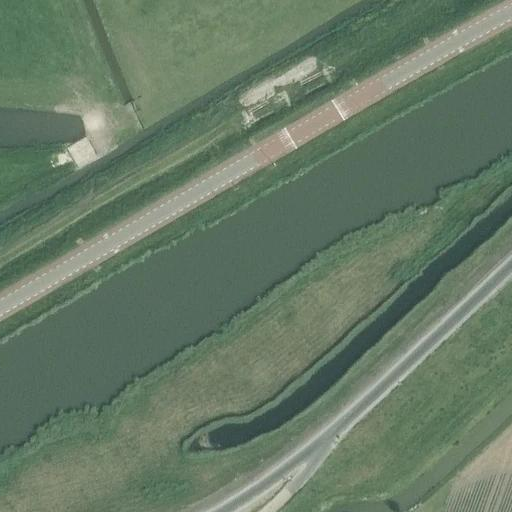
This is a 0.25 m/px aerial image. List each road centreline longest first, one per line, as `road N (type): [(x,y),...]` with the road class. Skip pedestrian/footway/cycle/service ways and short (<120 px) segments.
road 1 (secondary): [(0,312),(511,15)]
road 2 (unclassified): [(223,511),(311,451),(511,264)]
